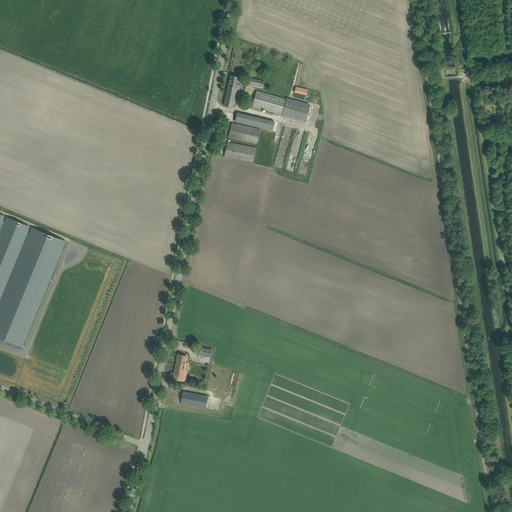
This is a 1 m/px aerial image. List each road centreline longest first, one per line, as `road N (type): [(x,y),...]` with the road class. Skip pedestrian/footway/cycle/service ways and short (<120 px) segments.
road 1 (tertiary): [(146,445),(233,0)]
road 2 (unclassified): [(146,445),(0,385)]
